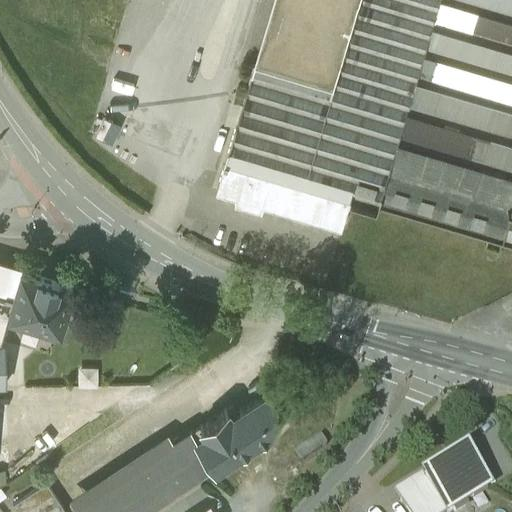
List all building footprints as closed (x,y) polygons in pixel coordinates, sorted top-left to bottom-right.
[(511,0),(358,0),(334,82),(256,58),(237,124),(236,124),(226,158),(227,158),(380,203),(382,204),(382,203),(511,241),(511,0)] [(273,0),(256,58),(334,82),(358,0),(273,0)] [(380,203),(227,158),(218,187),(343,224),(350,200),(378,209),(380,203)] [(19,271),(0,264),(0,341),(7,315),(19,271)] [(71,286),(19,271),(7,315),(40,324),(37,334),(51,338),(54,328),(59,330),(71,286)] [(79,385),(99,384),(99,365),(79,365),(79,385)] [(268,389),(237,410),(233,403),(226,408),(197,427),(189,433),(211,465),(212,466),(211,466),(212,468),(214,467),(217,472),(228,464),(224,459),(287,418),(268,389)] [(184,436),(80,505),(79,505),(77,506),(78,508),(79,508),(81,511),(128,511),(204,463),(207,468),(211,465),(189,433),(184,436)] [(300,465),(327,448),(321,440),(295,456),(300,465)] [(465,454),(423,480),(443,511),(450,511),(453,511),(456,511),(465,506),(464,504),(487,490),(465,454)] [(443,511),(423,480),(397,496),(406,511),(443,511)] [(45,481),(12,503),(18,511),(63,511),(65,511),(45,481)]
